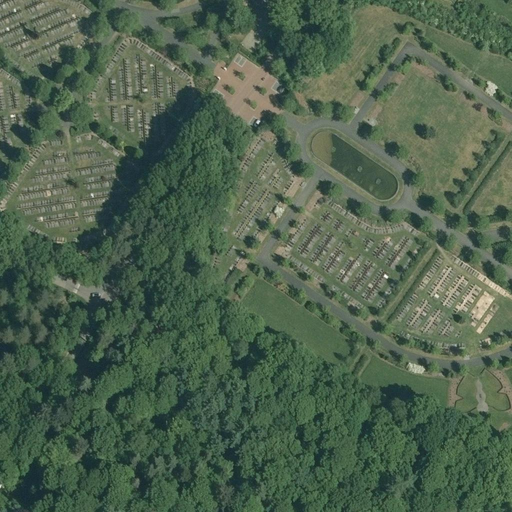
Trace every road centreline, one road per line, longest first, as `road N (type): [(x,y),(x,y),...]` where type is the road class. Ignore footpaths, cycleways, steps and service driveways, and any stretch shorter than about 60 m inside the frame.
road 1 (tertiary): [(102,301),(213,139),(323,0)]
road 2 (tertiary): [(0,480),(102,301)]
